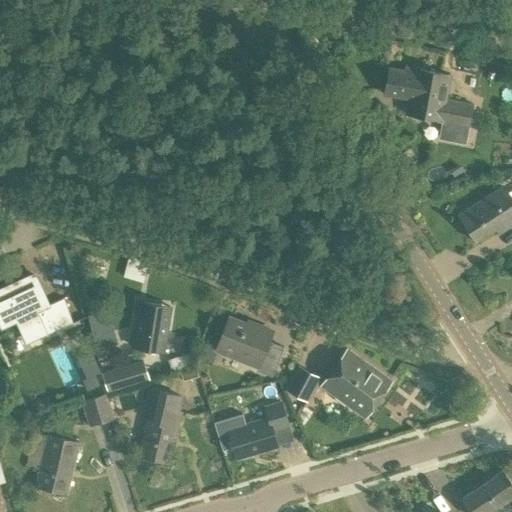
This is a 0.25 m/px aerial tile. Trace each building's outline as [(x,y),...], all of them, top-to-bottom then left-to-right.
[(412,72),(389,68),(384,94),(409,98),(407,114),(437,120),(437,122),(441,123),(439,135),(466,140),(473,104),(445,99),(449,76),(413,69),(412,72)] [(511,200),(503,187),(459,215),(476,241),(501,225),(504,229),(511,223),(511,200)] [(143,280),(147,259),(127,256),(124,276),(143,280)] [(48,305),(34,275),(0,290),(0,322),(2,327),(16,321),(26,345),(47,335),(73,323),(62,299),(48,305)] [(172,306),(138,300),(130,347),(165,353),(172,306)] [(108,308),(87,312),(95,348),(116,343),(108,308)] [(260,330),(229,318),(216,351),(258,367),(256,371),(272,377),(284,347),(268,341),(272,331),(261,327),(260,330)] [(365,417),(391,381),(348,350),(322,386),(365,417)] [(108,393),(150,379),(144,360),(102,373),(108,393)] [(308,402),(321,378),(298,365),(284,390),(308,402)] [(183,381),(198,377),(195,367),(180,372),(183,381)] [(87,380),(86,378),(82,380),(87,391),(101,385),(97,376),(87,380)] [(169,462),(181,412),(177,411),(180,396),(149,389),(146,404),(151,405),(139,455),(169,462)] [(91,426),(114,419),(106,393),(83,400),(91,426)] [(237,459),(277,447),(272,430),(287,425),(280,402),(266,407),(269,418),(229,430),(237,459)] [(66,493),(78,443),(48,436),(36,486),(66,493)] [(482,484),(497,506),(501,511),(505,511),(511,508),(505,500),(511,495),(511,485),(502,471),(482,484)] [(471,511),(487,511),(497,506),(482,484),(462,498),(471,511)]
